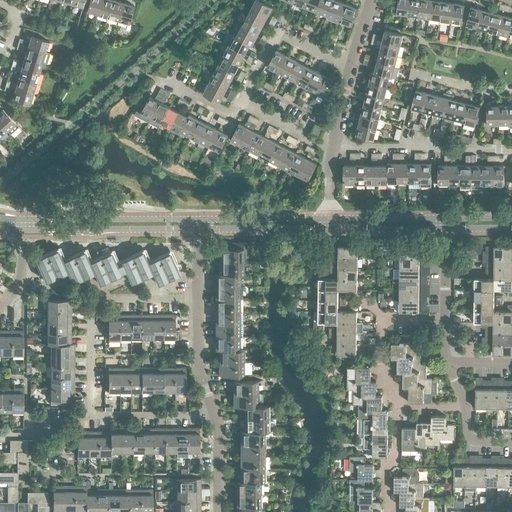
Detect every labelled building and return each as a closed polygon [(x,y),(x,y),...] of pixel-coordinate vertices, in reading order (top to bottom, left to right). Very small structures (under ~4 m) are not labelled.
[(97,14),(101,0),(89,0),(86,11),(97,14)] [(112,0),(101,0),(97,14),(107,18),(112,0)] [(123,3),(113,0),(112,0),(107,18),(117,21),(123,3)] [(260,0),(255,0),(251,8),(267,17),(273,7),(260,0)] [(316,11),(320,0),(306,0),(304,6),(316,11)] [(328,15),(333,0),(320,0),(316,11),(328,15)] [(340,20),(346,3),(338,0),(333,0),(328,15),(327,18),(338,23),(340,20)] [(409,0),(398,0),(399,1),(396,0),(394,10),(397,10),(397,13),(408,15),(409,0)] [(419,16),(420,0),(409,0),(408,15),(419,16)] [(429,18),(432,0),(420,0),(419,16),(429,18)] [(440,19),(443,1),(436,0),(432,0),(429,18),(440,19)] [(453,2),(443,1),(440,19),(451,21),(453,2)] [(453,2),(451,21),(462,23),(465,4),(453,2)] [(123,3),(117,21),(128,24),(134,6),(123,3)] [(352,24),(358,8),(346,3),(340,20),(352,24)] [(477,27),(482,9),(471,6),(466,24),(477,27)] [(251,8),(246,18),(262,26),(267,17),(251,8)] [(482,9),(477,27),(488,30),(492,12),(482,9)] [(503,15),(492,12),(488,30),(498,33),(503,15)] [(511,17),(503,15),(498,33),(509,36),(511,22),(511,17)] [(262,26),(246,18),(241,27),(257,36),(262,26)] [(241,27),(236,36),(250,45),(252,46),(257,36),(241,27)] [(381,35),(379,35),(377,40),(382,41),(400,46),(403,35),(385,30),(383,37),(381,36),(381,35)] [(31,35),(27,46),(45,51),(48,41),(31,35)] [(250,45),(236,36),(234,35),(229,45),(245,54),(250,45)] [(382,41),(379,51),(397,56),(400,46),(382,41)] [(245,54),(229,45),(224,54),(240,63),(245,54)] [(45,51),(27,46),(24,56),(42,62),(45,51)] [(278,71),(287,55),(277,50),(268,66),(278,71)] [(397,56),(379,51),(377,62),(395,66),(397,56)] [(240,63),(224,54),(219,64),(235,73),(240,63)] [(296,60),(287,55),(278,71),(287,77),(296,60)] [(24,56),(21,67),(39,72),(42,62),(24,56)] [(296,60),(287,77),(297,82),(306,65),(296,60)] [(377,62),(374,72),(390,77),(392,78),(395,66),(377,62)] [(235,73),(219,64),(214,74),(230,82),(235,73)] [(306,65),(297,82),(306,87),(315,70),(306,65)] [(39,72),(21,67),(18,77),(36,83),(39,72)] [(325,76),(315,70),(306,87),(316,92),(325,76)] [(372,71),(369,83),(387,87),(390,77),(374,72),(372,71)] [(214,74),(208,83),(225,92),(230,82),(214,74)] [(325,76),(316,92),(326,97),(335,81),(325,76)] [(18,77),(15,87),(33,93),(36,83),(18,77)] [(225,92),(208,83),(203,93),(220,102),(225,92)] [(387,87),(369,83),(366,93),(384,98),(387,87)] [(33,93),(15,87),(12,98),(29,104),(33,93)] [(422,111),(427,92),(416,90),(412,108),(422,111)] [(427,92),(422,111),(433,113),(438,95),(427,92)] [(162,95),(158,93),(155,99),(149,95),(146,101),(143,99),(136,114),(149,121),(151,118),(150,117),(162,95)] [(366,93),(364,103),(382,108),(384,98),(366,93)] [(166,97),(162,95),(150,117),(151,118),(160,123),(169,106),(163,103),(166,97)] [(448,98),(438,95),(433,113),(443,116),(448,98)] [(459,100),(448,98),(443,116),(454,119),(459,100)] [(469,103),(459,100),(454,119),(464,121),(469,103)] [(364,103),(361,114),(379,118),(382,108),(364,103)] [(480,106),(469,103),(464,121),(475,124),(480,106)] [(499,124),(498,105),(487,105),(487,124),(499,124)] [(509,105),(498,105),(499,124),(509,124),(509,105)] [(179,111),(169,106),(160,123),(170,128),(179,111)] [(0,110),(0,123),(6,130),(10,134),(18,126),(2,109),(0,110)] [(188,116),(179,111),(170,128),(179,133),(188,116)] [(189,114),(188,116),(179,133),(180,133),(181,131),(190,136),(199,119),(189,114)] [(379,118),(361,114),(358,124),(376,129),(379,118)] [(208,124),(199,119),(190,136),(200,141),(208,124)] [(252,122),(247,120),(244,126),(239,123),(231,140),(240,145),(249,128),(252,122)] [(221,123),(218,129),(209,146),(219,151),(228,134),(223,132),(226,126),(221,123)] [(208,124),(200,141),(209,146),(218,129),(208,124)] [(319,137),(323,128),(315,124),(311,133),(319,137)] [(376,129),(358,124),(356,135),(374,140),(376,129)] [(259,134),(249,128),(240,145),(250,150),(259,134)] [(259,134),(250,150),(260,155),(269,139),(272,133),(267,130),(264,136),(259,134)] [(278,144),(269,139),(260,155),(269,160),(278,144)] [(278,144),(269,160),(279,165),(288,149),(278,144)] [(297,154),(288,149),(279,165),(289,170),(297,154)] [(297,154),(289,170),(298,175),(307,159),(297,154)] [(355,183),(355,165),(355,158),(351,158),(351,165),(344,165),(344,183),(353,183),(355,183)] [(317,164),(307,159),(298,175),(308,180),(317,164)] [(414,163),(409,163),(409,181),(420,182),(420,159),(415,159),(414,163)] [(425,159),(420,159),(420,182),(431,182),(431,174),(431,172),(431,163),(425,163),(425,159)] [(398,181),(398,163),(387,163),(387,165),(388,181),(398,181)] [(409,163),(398,163),(398,181),(409,181),(409,163)] [(366,183),(366,165),(355,165),(355,183),(357,183),(366,183)] [(377,165),(366,165),(366,183),(375,183),(377,183),(377,165)] [(387,165),(377,165),(377,183),(379,183),(388,183),(388,181),(387,165)] [(438,172),(438,183),(449,183),(449,165),(438,165),(438,172)] [(460,165),(449,165),(449,183),(460,183),(460,165)] [(460,165),(460,183),(471,183),(471,165),(467,165),(460,165)] [(482,165),(475,165),(471,165),(471,183),(482,184),(482,165)] [(492,184),(493,165),(482,165),(482,184),(492,184)] [(510,165),(493,165),(492,184),(504,184),(504,179),(509,179),(510,165)] [(243,248),(247,248),(247,242),(235,242),(235,248),(220,248),(220,261),(241,261),(243,261),(243,248)] [(511,245),(493,245),(493,257),(511,256),(511,245)] [(339,246),(339,257),(340,257),(358,257),(358,246),(340,246),(339,246)] [(400,258),(417,258),(417,247),(400,246),(400,258)] [(180,273),(170,251),(164,253),(159,255),(153,258),(148,260),(143,249),(116,261),(111,250),(89,260),(85,249),(63,259),(57,248),(35,258),(45,280),(67,271),(72,282),(94,272),(99,283),(125,271),(130,282),(152,272),(157,283),(163,281),(169,278),(174,276),(180,273)] [(511,256),(493,257),(493,268),(511,267),(511,256)] [(339,257),(339,268),(340,268),(357,268),(358,257),(340,257),(339,257)] [(417,258),(400,258),(400,268),(417,269),(417,258)] [(241,274),(241,261),(220,261),(220,274),(240,274),(241,274)] [(511,267),(493,268),(493,278),(511,278),(511,267)] [(339,268),(339,278),(339,279),(340,279),(357,279),(357,268),(340,268),(339,268)] [(417,269),(400,268),(400,279),(417,279),(417,269)] [(240,274),(220,274),(216,274),(216,286),(240,286),(240,274)] [(324,278),(319,278),(319,289),(338,289),(339,279),(339,278),(324,278)] [(475,278),(475,289),(492,289),(492,278),(486,278),(475,278)] [(511,278),(493,278),(492,290),(508,290),(511,289),(511,278)] [(339,279),(338,289),(338,290),(340,290),(357,290),(357,279),(340,279),(339,279)] [(400,279),(399,290),(417,290),(417,279),(400,279)] [(240,286),(216,286),(216,299),(240,299),(240,286)] [(319,289),(318,300),(338,300),(338,290),(338,289),(319,289)] [(492,289),(475,289),(475,300),(491,300),(492,289)] [(417,290),(399,290),(399,301),(416,301),(417,290)] [(47,311),(71,311),(71,300),(48,299),(47,300),(47,311)] [(243,312),(243,300),(243,299),(240,299),(216,299),(216,312),(243,312)] [(318,300),(318,310),(338,311),(338,300),(318,300)] [(491,300),(475,300),(474,310),(491,311),(491,310),(491,300)] [(416,301),(399,301),(399,312),(416,312),(416,301)] [(318,310),(318,322),(323,322),(338,322),(338,311),(318,310)] [(491,311),(474,310),(474,322),(482,322),(491,322),(491,321),(491,311)] [(491,310),(491,311),(491,321),(511,321),(511,310),(508,310),(491,310)] [(47,311),(47,321),(71,322),(71,311),(47,311)] [(339,311),(338,311),(338,322),(357,322),(357,311),(342,311),(339,311)] [(243,312),(216,312),(216,324),(243,324),(243,312)] [(120,338),(120,314),(108,314),(108,317),(108,322),(108,338),(120,338)] [(120,314),(120,338),(131,338),(131,314),(120,314)] [(142,314),(131,314),(131,338),(142,338),(142,314)] [(153,338),(153,314),(142,314),(142,338),(153,338)] [(164,338),(164,314),(153,314),(153,338),(164,338)] [(175,338),(175,314),(164,314),(164,338),(175,338)] [(71,322),(47,321),(47,333),(71,333),(71,322)] [(491,327),(491,332),(511,332),(511,321),(491,321),(491,322),(491,327)] [(357,322),(338,322),(338,333),(357,333),(363,333),(363,322),(357,322)] [(216,324),(216,337),(240,337),(243,337),(243,324),(216,324)] [(12,331),(1,330),(1,354),(12,354),(12,331)] [(23,331),(12,331),(12,354),(23,354),(23,331)] [(511,332),(491,332),(491,337),(491,343),(511,343),(511,332)] [(71,333),(47,333),(47,344),(51,344),(71,344),(71,333)] [(338,333),(338,344),(356,344),(357,333),(338,333)] [(415,349),(415,335),(400,335),(400,343),(392,343),(391,358),(397,358),(406,358),(406,350),(421,350),(421,349),(415,349)] [(240,337),(216,337),(216,350),(220,350),(240,350),(240,337)] [(491,349),(491,354),(511,354),(511,343),(491,343),(491,349)] [(51,344),(51,355),(74,355),(74,344),(71,344),(51,344)] [(356,344),(338,344),(338,355),(339,355),(356,355),(356,344)] [(244,350),(240,350),(220,350),(220,362),(244,362),(244,350)] [(421,364),(421,350),(406,350),(406,358),(397,358),(397,363),(397,372),(403,373),(412,372),(412,364),(427,364),(421,364)] [(74,355),(51,355),(50,366),(74,366),(74,355)] [(244,362),(220,362),(220,375),(237,375),(241,375),(243,375),(244,362)] [(426,378),(427,364),(412,364),(412,372),(403,373),(403,378),(403,387),(409,387),(417,387),(417,379),(432,379),(432,378),(426,378)] [(50,366),(50,377),(74,377),(74,366),(50,366)] [(120,391),(120,367),(108,367),(108,391),(120,391)] [(120,367),(120,391),(131,391),(131,367),(120,367)] [(142,367),(131,367),(131,391),(142,391),(142,367)] [(153,367),(142,367),(142,391),(153,391),(153,367)] [(164,367),(153,367),(153,391),(164,391),(164,367)] [(175,367),(164,367),(164,391),(175,391),(175,367)] [(175,367),(175,391),(186,391),(186,367),(175,367)] [(371,381),(371,375),(371,367),(347,367),(347,390),(353,390),(361,390),(362,381),(371,381)] [(251,375),(243,375),(241,375),(237,375),(237,380),(234,380),(234,394),(255,393),(255,380),(251,380),(251,375)] [(50,377),(50,388),(74,388),(74,377),(50,377)] [(438,381),(432,381),(432,379),(417,379),(417,387),(409,387),(409,393),(409,402),(432,402),(432,393),(437,393),(438,381)] [(376,396),(376,390),(376,382),(371,381),(362,381),(361,390),(353,390),(353,404),(358,405),(367,404),(367,396),(376,396)] [(12,387),(1,387),(1,411),(12,411),(12,387)] [(12,387),(12,411),(23,411),(23,387),(12,387)] [(74,388),(50,388),(50,399),(74,399),(74,388)] [(487,407),(487,390),(476,390),(476,407),(487,407)] [(498,390),(487,390),(487,407),(498,407),(498,390)] [(509,391),(498,390),(498,407),(508,408),(509,391)] [(255,405),(255,393),(234,394),(234,406),(245,406),(255,406),(266,406),(266,405),(255,405)] [(382,411),(382,405),(382,396),(376,396),(367,396),(367,404),(358,405),(358,418),(373,419),(373,411),(388,411),(382,411)] [(266,406),(255,406),(245,406),(245,419),(266,419),(266,406)] [(388,434),(388,418),(388,411),(373,411),(373,419),(358,418),(358,432),(364,433),(388,434)] [(446,415),(432,415),(432,421),(432,430),(440,430),(440,439),(454,439),(455,424),(446,424),(446,415)] [(266,431),(266,419),(245,419),(245,431),(241,431),(245,431),(263,431),(266,431)] [(417,421),(417,427),(417,436),(425,436),(425,445),(440,445),(440,439),(440,430),(432,430),(432,421),(417,421)] [(425,436),(417,436),(417,427),(402,426),(402,450),(424,451),(425,445),(425,436)] [(176,451),(176,427),(166,428),(166,451),(176,451)] [(187,427),(176,427),(176,451),(187,451),(187,427)] [(199,427),(187,427),(187,451),(199,451),(199,427)] [(121,452),(121,428),(110,428),(110,431),(111,452),(121,452)] [(132,452),(132,428),(121,428),(121,452),(132,452)] [(143,428),(132,428),(132,452),(143,452),(143,428)] [(155,452),(154,428),(143,428),(143,452),(155,452)] [(166,428),(154,428),(155,452),(166,451),(166,428)] [(89,455),(88,431),(77,431),(77,455),(89,455)] [(99,431),(88,431),(89,455),(99,455),(99,431)] [(111,452),(110,431),(99,431),(99,455),(111,455),(111,452)] [(263,431),(245,431),(241,431),(241,444),(263,444),(263,431)] [(387,457),(387,448),(388,434),(364,433),(364,448),(365,448),(365,449),(366,449),(366,453),(372,454),(372,457),(387,457)] [(263,444),(241,444),(241,456),(263,456),(263,444)] [(21,446),(9,446),(10,452),(0,451),(0,461),(17,462),(17,471),(18,472),(20,472),(28,472),(28,452),(27,452),(22,452),(21,446)] [(263,469),(263,456),(241,456),(241,469),(263,469)] [(365,465),(365,459),(365,456),(350,456),(349,471),(358,471),(358,479),(364,480),(364,481),(373,481),(373,465),(365,465)] [(465,485),(465,466),(454,466),(454,485),(465,485)] [(476,466),(465,466),(465,485),(476,485),(476,466)] [(487,466),(476,466),(476,485),(487,485),(487,466)] [(487,466),(487,485),(497,486),(498,466),(487,466)] [(498,466),(497,486),(508,486),(509,466),(498,466)] [(409,483),(418,483),(418,468),(403,468),(403,476),(394,476),(394,482),(394,490),(400,490),(409,490),(409,483)] [(263,482),(263,469),(241,469),(241,481),(237,481),(237,482),(241,482),(263,482)] [(17,471),(0,471),(0,482),(7,482),(7,501),(7,502),(17,502),(17,501),(17,482),(18,482),(18,472),(17,471)] [(177,489),(200,489),(200,478),(177,478),(177,489)] [(364,488),(364,481),(364,480),(358,479),(350,479),(349,502),(358,502),(373,502),(373,488),(364,488)] [(263,482),(241,482),(237,482),(237,494),(260,494),(263,494),(263,482)] [(409,490),(400,490),(400,496),(400,505),(406,505),(414,505),(414,497),(424,497),(424,483),(418,483),(409,483),(409,490)] [(64,509),(64,485),(53,485),(53,509),(64,509)] [(75,485),(64,485),(64,509),(75,509),(75,485)] [(87,485),(86,485),(81,485),(75,485),(75,509),(86,509),(87,489),(87,485)] [(87,489),(86,509),(86,511),(97,511),(97,489),(91,489),(88,489),(87,489)] [(108,511),(108,489),(97,489),(97,511),(108,511)] [(119,511),(119,489),(114,489),(110,489),(108,489),(108,511),(119,511)] [(126,489),(119,489),(119,511),(130,511),(130,489),(126,489)] [(141,511),(141,489),(130,489),(130,511),(141,511)] [(152,511),(153,489),(141,489),(141,511),(152,511)] [(177,489),(177,501),(201,501),(200,489),(177,489)] [(27,501),(27,502),(37,502),(37,511),(47,511),(48,491),(27,491),(27,501)] [(260,494),(237,494),(237,507),(260,507),(260,494)] [(414,505),(406,505),(405,511),(420,511),(421,511),(429,511),(430,497),(424,497),(414,497),(414,505)] [(7,501),(0,501),(0,511),(17,511),(27,511),(27,502),(27,501),(17,501),(17,502),(7,502),(7,501)] [(201,501),(177,501),(177,511),(201,511),(201,501)] [(379,502),(373,502),(358,502),(357,511),(381,511),(381,502),(379,502)]
